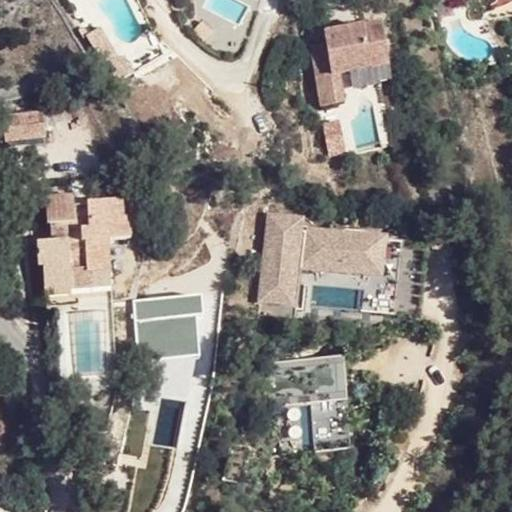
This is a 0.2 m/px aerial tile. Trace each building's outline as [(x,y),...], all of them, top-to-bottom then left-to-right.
[(455,0),(457,10),(479,6),(477,0),(455,0)] [(368,49),(311,58),(317,101),(368,92),(366,82),(387,79),(378,17),(364,20),(368,49)] [(34,113),(0,117),(0,142),(38,138),(34,113)] [(47,297),(71,296),(70,288),(67,257),(85,255),(87,273),(113,271),(110,240),(129,239),(127,215),(120,216),(118,199),(82,202),(82,205),(70,206),(69,197),(43,201),(45,227),(54,226),(56,234),(64,234),(65,241),(36,243),(38,271),(45,270),(47,297)] [(247,281),(291,285),(297,219),(254,215),(247,281)] [(383,237),(309,229),(305,268),(379,275),(383,237)] [(85,255),(67,257),(70,288),(114,284),(113,271),(87,273),(85,255)] [(348,450),(342,355),(274,360),(281,454),(348,450)]
